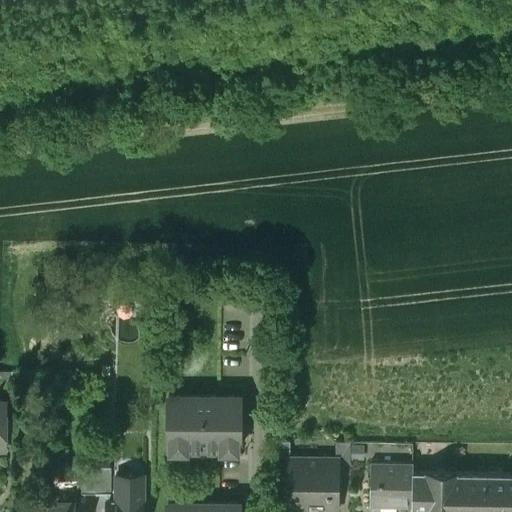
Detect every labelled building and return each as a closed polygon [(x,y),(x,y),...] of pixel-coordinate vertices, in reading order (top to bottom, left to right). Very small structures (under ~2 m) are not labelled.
[(240,395),(168,394),(167,447),(170,447),(170,443),(183,443),(187,447),(220,447),(224,443),(237,443),(237,447),(239,447),(240,395)] [(289,440),(276,440),(276,464),(287,464),(288,464),(288,455),(289,455),(289,440)] [(350,441),(335,440),(335,456),(336,456),(336,472),(337,472),(349,473),(350,441)] [(289,455),(288,455),(288,464),(287,464),(286,510),(288,510),(289,505),(323,506),(323,508),(334,508),(334,511),(336,511),(337,472),(336,472),(336,456),(335,456),(289,455)] [(412,461),(370,461),(369,503),(412,503),(412,471),(412,461)] [(95,465),(81,465),(81,492),(95,492),(95,465)] [(109,465),(95,465),(95,492),(109,492),(109,465)] [(511,511),(511,472),(412,471),(412,503),(411,511),(428,511),(429,511),(439,511),(511,511)] [(142,511),(143,474),(115,474),(115,501),(106,501),(105,511),(142,511)] [(64,497),(44,497),(44,511),(83,511),(84,497),(83,497),(83,500),(64,500),(64,497)] [(238,511),(239,502),(167,501),(167,511),(238,511)]
